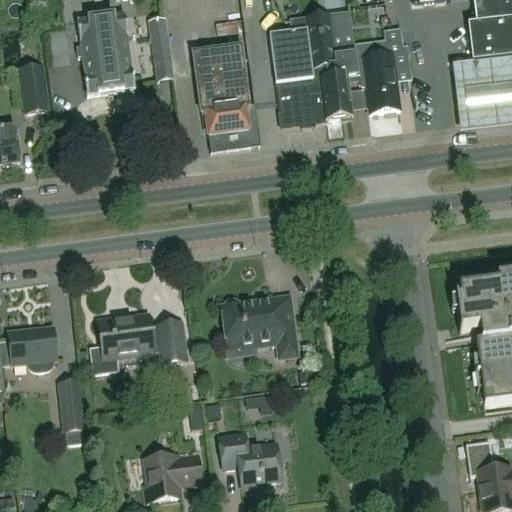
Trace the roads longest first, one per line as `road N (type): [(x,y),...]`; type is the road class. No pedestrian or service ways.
road 1 (tertiary): [(0,268),(401,212)]
road 2 (tertiary): [(395,165),(0,217)]
road 3 (residential): [(440,511),(405,252)]
